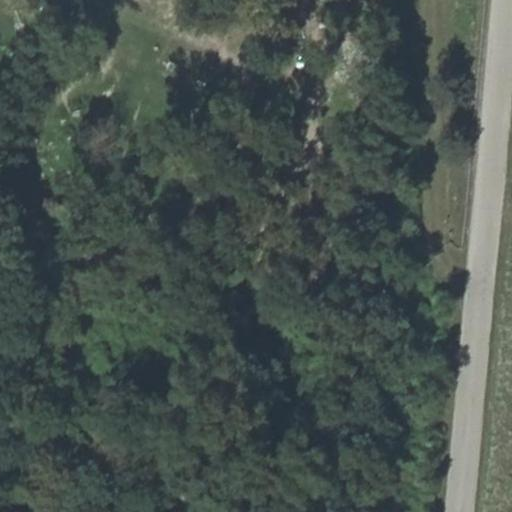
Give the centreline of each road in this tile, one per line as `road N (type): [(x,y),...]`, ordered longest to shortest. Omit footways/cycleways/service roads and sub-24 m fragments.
road 1 (unclassified): [(459,511),(508,0)]
road 2 (track): [(479,297),(443,257),(428,193),(429,0)]
